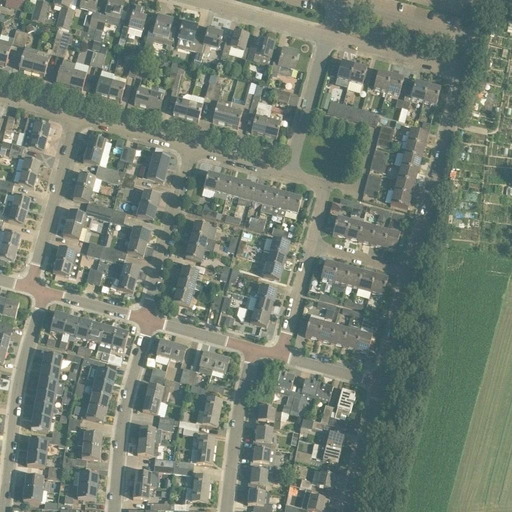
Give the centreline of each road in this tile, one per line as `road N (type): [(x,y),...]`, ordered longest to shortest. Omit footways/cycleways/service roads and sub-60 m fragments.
road 1 (residential): [(3,511),(14,412),(46,291)]
road 2 (residential): [(408,270),(459,86),(454,70)]
road 3 (residential): [(114,511),(120,438),(147,320)]
road 4 (residential): [(147,320),(192,149)]
road 5 (residential): [(31,287),(77,118)]
road 6 (residential): [(225,511),(253,348)]
road 7 (residential): [(287,175),(328,35)]
road 8 (residential): [(328,35),(194,0)]
road 9 (residential): [(344,511),(379,382)]
road 10 (residential): [(454,70),(328,35)]
